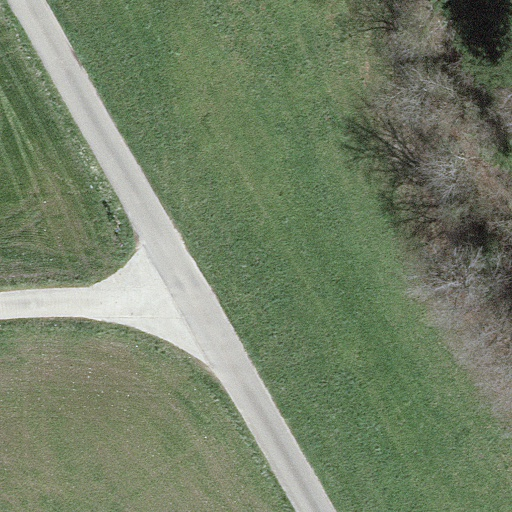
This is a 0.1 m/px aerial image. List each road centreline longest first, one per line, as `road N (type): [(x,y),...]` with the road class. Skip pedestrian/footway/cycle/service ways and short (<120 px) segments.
road 1 (unclassified): [(310,511),(21,0)]
road 2 (track): [(184,291),(0,306)]
